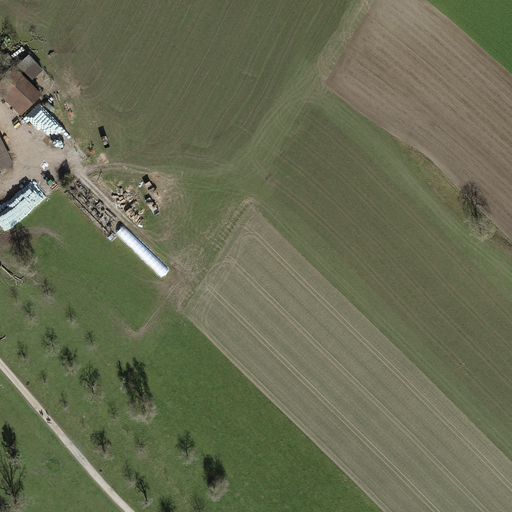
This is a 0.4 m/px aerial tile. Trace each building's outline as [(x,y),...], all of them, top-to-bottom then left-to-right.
[(32,81),(44,70),(29,54),(17,65),(32,81)] [(15,65),(0,80),(0,93),(21,115),(43,94),(15,65)] [(31,114),(73,170),(88,159),(46,103),(31,114)] [(0,169),(14,163),(0,134),(0,169)] [(92,180),(136,220),(142,213),(98,173),(92,180)] [(164,276),(171,269),(124,227),(117,234),(164,276)]
